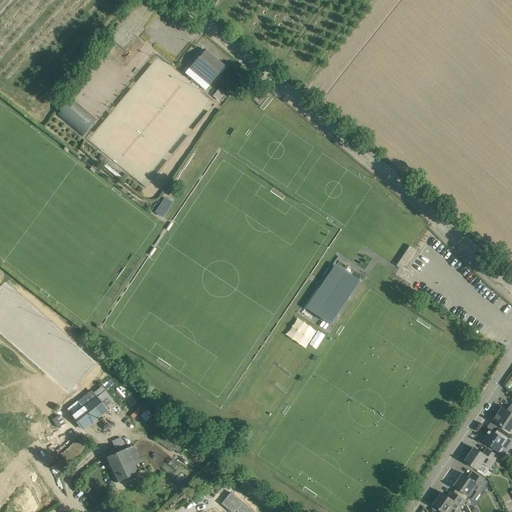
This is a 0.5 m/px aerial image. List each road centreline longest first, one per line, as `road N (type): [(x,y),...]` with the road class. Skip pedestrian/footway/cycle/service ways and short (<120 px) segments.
road 1 (tertiary): [(511,290),(183,0)]
road 2 (unclassified): [(405,511),(511,349)]
